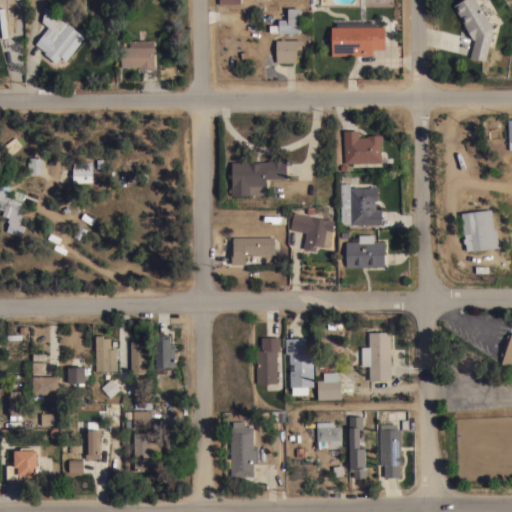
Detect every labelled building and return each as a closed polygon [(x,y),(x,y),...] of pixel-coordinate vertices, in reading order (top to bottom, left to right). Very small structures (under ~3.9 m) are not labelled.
[(485,60),(469,56),(473,40),(463,24),(464,23),(453,5),(460,0),(476,0),(493,27),(485,60)] [(44,7),(84,36),(66,60),(64,59),(60,56),(55,62),(43,53),(44,51),(34,43),(44,32),(38,27),(42,22),(46,26),(46,25),(41,21),(44,7)] [(300,32),(292,32),(292,35),(287,35),(287,32),(277,33),(277,31),(268,32),(268,24),(278,24),(278,19),(287,18),(287,7),(299,7),(300,32)] [(384,26),(384,49),(372,49),(372,55),(353,55),(353,54),(331,54),(330,26),(384,26)] [(301,48),(296,48),(296,62),(285,62),(285,60),(275,60),(275,39),(280,39),(280,38),(284,38),(284,39),(301,39),(301,48)] [(154,68),(139,69),(139,66),(120,67),(120,46),(129,46),(129,40),(153,39),(154,68)] [(343,130),(358,129),(358,136),(366,136),(366,135),(380,134),(381,162),(344,163),(343,130)] [(14,136),(21,145),(10,154),(3,145),(14,136)] [(41,173),(27,173),(27,157),(40,156),(41,173)] [(72,167),(72,161),(76,161),(76,159),(86,159),(86,161),(91,161),(91,167),(92,167),(92,174),(96,174),(96,180),(92,180),(92,181),(72,182),(72,167)] [(231,194),(231,184),(231,161),(267,161),(267,159),(286,159),(286,178),(266,178),(266,194),(231,194)] [(14,190),(24,194),(19,209),(22,210),(18,223),(21,224),(25,225),(21,236),(6,230),(9,221),(6,220),(7,216),(1,214),(2,211),(1,210),(2,209),(0,208),(0,183),(2,184),(8,169),(15,172),(9,187),(11,187),(8,194),(10,195),(9,197),(11,198),(14,190)] [(349,183),(349,187),(352,187),(352,186),(358,186),(377,186),(377,188),(377,199),(377,200),(374,200),(374,209),(381,209),(381,224),(350,224),(350,223),(340,223),(340,183),(349,183)] [(491,208),(493,229),(496,228),(498,247),(472,250),(472,249),(466,250),(464,234),(463,234),(460,212),(491,208)] [(334,219),(328,247),(316,244),(315,250),(302,248),(305,232),(290,229),(293,212),(334,219)] [(81,241),(72,237),(78,225),(87,229),(81,241)] [(345,241),(358,241),(358,234),(373,234),(373,241),(384,241),(384,265),(345,266),(345,241)] [(274,253),(245,253),(245,263),(231,263),(231,249),(233,249),(232,236),(274,236),(274,253)] [(390,379),(368,380),(368,365),(361,365),(360,346),(368,346),(368,331),(390,331),(390,379)] [(503,355),(500,354),(507,334),(510,335),(511,331),(511,369),(500,365),(503,355)] [(155,336),(156,336),(156,334),(169,334),(169,337),(170,337),(170,343),(175,343),(175,348),(174,348),(174,366),(155,366),(155,336)] [(103,335),(103,337),(110,337),(110,348),(116,348),(116,370),(95,370),(95,335),(103,335)] [(261,349),(260,336),(279,336),(279,350),(276,350),(277,383),(255,383),(255,349),(261,349)] [(313,386),(307,386),(307,393),(291,394),(291,386),(289,386),(289,353),(285,353),(285,337),(305,337),(305,352),(312,352),(313,386)] [(130,373),(130,340),(145,340),(145,373),(130,373)] [(45,361),(45,374),(32,373),(32,361),(45,361)] [(84,367),(84,383),(67,383),(67,367),(84,367)] [(341,398),(317,399),(316,372),(337,371),(337,379),(340,379),(341,398)] [(57,393),(32,393),(32,375),(57,375),(57,393)] [(110,377),(120,388),(109,397),(100,386),(110,377)] [(149,385),(147,398),(133,396),(136,382),(149,385)] [(19,408),(22,408),(22,412),(19,412),(19,414),(8,414),(7,390),(19,390),(19,408)] [(132,410),(150,410),(150,428),(132,428),(132,410)] [(284,410),(284,421),(277,421),(277,419),(273,419),(273,414),(270,414),(270,410),(284,410)] [(52,412),(52,417),(53,417),(53,422),(52,422),(52,424),(41,424),(41,412),(52,412)] [(362,415),(362,429),(359,429),(359,447),(365,447),(365,477),(353,477),(353,470),(349,470),(348,415),(362,415)] [(253,445),(257,445),(258,463),(253,463),(253,476),(244,476),(244,483),(233,484),(233,476),(230,476),(230,467),(224,467),(224,458),(230,458),(229,426),(232,426),(232,421),(244,420),(244,425),(253,425),(253,445)] [(333,425),(341,425),(341,440),(340,440),(340,447),(317,448),(317,440),(316,440),(316,421),(333,421),(333,425)] [(400,454),(401,454),(401,462),(400,462),(400,464),(399,464),(399,476),(384,477),(383,464),(379,464),(378,428),(400,428),(400,454)] [(85,429),(100,429),(99,458),(85,458),(85,429)] [(160,441),(160,453),(150,453),(150,470),(133,470),(133,431),(149,431),(149,441),(160,441)] [(69,442),(81,442),(81,451),(69,451),(69,442)] [(28,476),(28,478),(19,479),(19,478),(6,478),(6,464),(13,464),(13,449),(15,449),(15,448),(19,448),(21,446),(33,447),(35,449),(36,449),(37,476),(28,476)] [(82,459),(82,472),(68,472),(68,459),(82,459)]
